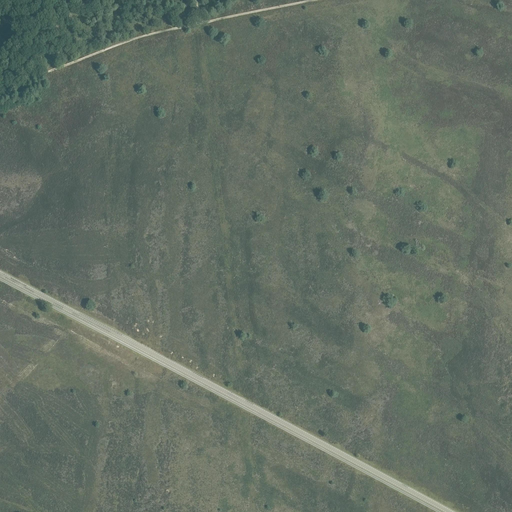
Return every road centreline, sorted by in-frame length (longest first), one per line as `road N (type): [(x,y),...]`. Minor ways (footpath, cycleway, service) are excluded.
road 1 (tertiary): [(449,511),(0,273)]
road 2 (track): [(0,90),(131,40),(195,25)]
road 3 (track): [(195,25),(321,0)]
